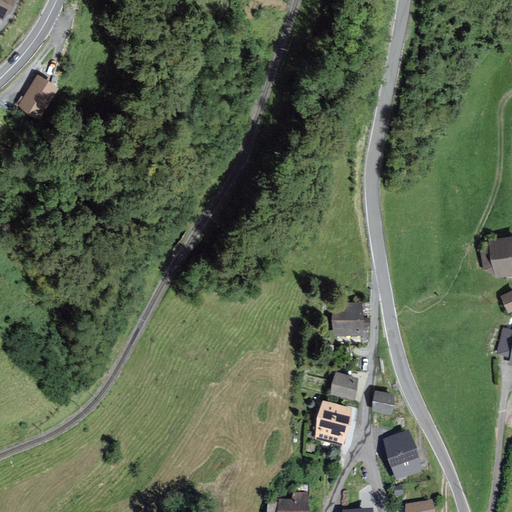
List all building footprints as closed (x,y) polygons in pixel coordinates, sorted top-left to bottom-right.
[(11,0),(0,0),(0,16),(3,17),(11,0)] [(58,90),(37,77),(18,108),(38,121),(58,90)] [(511,274),(511,238),(491,241),(492,246),(485,247),(489,270),(496,269),(497,277),(511,274)] [(511,311),(511,292),(502,298),(510,312),(511,311)] [(362,334),(361,304),(335,305),(336,335),(362,334)] [(357,378),(338,373),(333,393),(352,398),(357,378)] [(396,395),(378,391),(374,412),(392,415),(396,395)] [(343,443),(350,408),(324,402),(317,437),(343,443)] [(408,433),(384,440),(396,478),(420,470),(408,433)] [(307,511),(307,494),(293,494),(293,501),(280,501),(280,511),(307,511)] [(434,511),(433,502),(407,506),(408,511),(434,511)]
